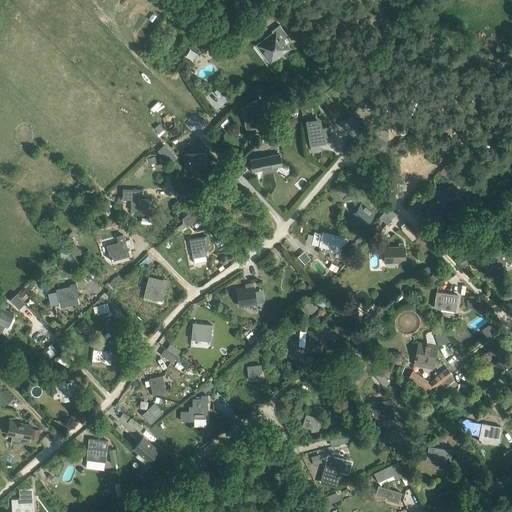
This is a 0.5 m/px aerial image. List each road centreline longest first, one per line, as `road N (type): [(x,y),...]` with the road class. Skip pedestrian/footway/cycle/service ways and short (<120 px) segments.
road 1 (residential): [(510,322),(346,155),(279,234),(179,307),(109,398),(0,493)]
road 2 (unclassified): [(126,511),(255,418),(283,433),(320,511)]
